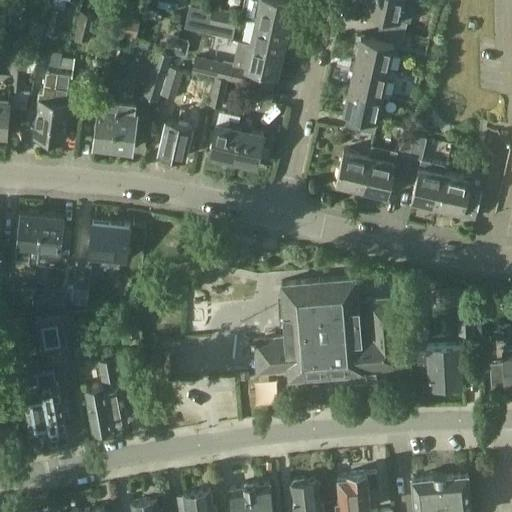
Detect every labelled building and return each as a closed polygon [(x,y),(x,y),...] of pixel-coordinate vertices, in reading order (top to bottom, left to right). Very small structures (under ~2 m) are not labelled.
[(281,0),(244,0),(241,16),(256,20),(287,27),(293,3),(281,0)] [(399,18),(403,0),(368,0),(366,11),(381,15),(379,26),(404,32),(407,20),(399,18)] [(51,6),(46,32),(59,35),(64,9),(51,6)] [(209,22),(234,27),(237,15),(212,9),(209,22)] [(89,41),(96,14),(81,10),(74,37),(89,41)] [(104,28),(134,36),(138,18),(109,10),(104,28)] [(46,23),(31,19),(26,36),(41,41),(46,23)] [(287,27),(256,20),(251,44),(282,51),(287,27)] [(361,35),(355,61),(388,68),(394,43),(401,45),(404,32),(379,26),(376,38),(361,35)] [(177,36),(173,53),(185,56),(189,39),(177,36)] [(233,65),(246,68),(277,75),(282,51),(251,44),(238,41),(233,65)] [(143,96),(158,100),(170,56),(156,51),(143,96)] [(12,52),(11,66),(25,67),(26,53),(12,52)] [(198,71),(223,76),(226,64),(201,58),(198,71)] [(383,94),(388,68),(355,61),(349,87),(383,94)] [(23,89),(25,67),(11,66),(9,88),(23,89)] [(162,94),(174,97),(182,70),(169,67),(162,94)] [(33,136),(49,138),(58,73),(47,71),(44,91),(40,91),(37,111),(33,111),(30,123),(35,124),(33,136)] [(113,147),(121,77),(108,75),(107,85),(103,85),(100,107),(98,107),(94,145),(113,147)] [(135,79),(121,77),(113,147),(132,149),(136,113),(135,112),(136,101),(132,101),(135,79)] [(210,100),(222,102),(227,79),(215,77),(210,100)] [(57,82),(56,88),(49,138),(65,141),(70,104),(66,103),(69,84),(57,82)] [(247,96),(271,101),(273,90),(250,84),(247,96)] [(377,119),(383,94),(349,87),(343,112),(348,113),(345,126),(374,133),(377,120),(377,119)] [(0,133),(7,134),(9,96),(0,95),(0,133)] [(167,119),(160,151),(184,157),(191,125),(189,124),(192,110),(180,108),(177,122),(167,119)] [(209,154),(233,159),(241,122),(242,117),(218,112),(209,154)] [(252,125),(241,122),(233,159),(256,165),(264,133),(251,130),(252,125)] [(362,189),(369,155),(343,149),(335,183),(362,189)] [(394,160),(369,155),(362,189),(388,194),(391,179),(403,182),(409,155),(396,153),(394,160)] [(409,155),(403,182),(414,184),(411,200),(437,206),(445,172),(446,164),(421,158),(409,155)] [(470,177),(445,172),(437,206),(452,209),(451,212),(474,217),(479,198),(484,172),(471,170),(470,177)] [(31,245),(38,246),(42,213),(21,211),(16,258),(29,260),(31,245)] [(45,213),(42,213),(38,246),(46,247),(45,261),(58,263),(63,215),(57,215),(54,212),(48,211),(45,213)] [(92,220),(88,254),(88,257),(105,259),(112,269),(126,258),(130,225),(92,220)] [(73,288),(89,290),(91,266),(75,264),(73,288)] [(22,284),(35,286),(36,272),(23,271),(3,268),(2,282),(22,284)] [(401,363),(399,337),(362,340),(358,300),(356,275),(281,281),(286,335),(252,339),(252,344),(255,343),(257,371),(288,368),(289,377),(364,371),(364,366),(401,363)] [(66,295),(36,292),(35,307),(64,310),(66,295)] [(459,336),(472,336),(471,308),(457,308),(459,336)] [(138,332),(134,311),(122,314),(125,334),(138,332)] [(27,315),(6,319),(8,334),(29,331),(27,315)] [(66,345),(60,315),(37,320),(42,349),(66,345)] [(446,383),(462,382),(460,342),(428,344),(428,345),(418,346),(419,368),(429,368),(429,384),(431,384),(431,388),(446,387),(446,383)] [(490,382),(496,382),(504,382),(504,384),(511,384),(511,347),(503,348),(503,361),(490,362),(490,382)] [(164,351),(166,381),(179,380),(177,350),(164,351)] [(111,422),(127,419),(120,379),(119,379),(115,356),(98,359),(103,382),(86,385),(93,427),(111,423),(111,422)] [(24,393),(31,432),(44,430),(45,435),(66,431),(63,413),(67,412),(65,399),(60,400),(57,382),(55,383),(53,371),(37,374),(39,386),(36,386),(37,391),(24,393)] [(352,511),(353,510),(370,508),(368,487),(378,486),(376,470),(367,471),(367,470),(348,472),(348,474),(338,475),(340,499),(337,500),(338,511),(352,511)] [(430,475),(412,477),(415,511),(471,511),(468,472),(450,473),(446,474),(446,471),(433,472),(434,475),(430,475)] [(324,511),(323,501),(320,502),(317,478),(308,480),(304,476),(295,477),(292,481),(290,481),(293,511),(324,511)] [(255,482),(258,511),(273,511),(270,481),(255,482)] [(258,511),(255,482),(245,483),(245,484),(230,485),(233,511),(258,511)] [(217,511),(217,509),(214,510),(210,487),(184,492),(186,511),(217,511)] [(132,511),(159,511),(157,497),(131,501),(132,511)]
